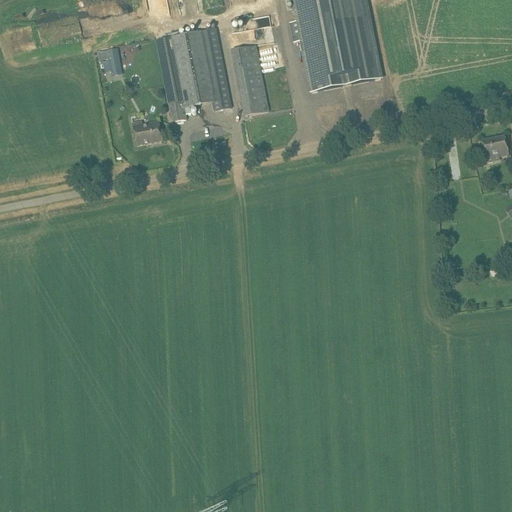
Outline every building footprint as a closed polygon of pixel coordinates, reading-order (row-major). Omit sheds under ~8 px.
[(365,0),(293,0),(298,23),(290,24),(294,44),(302,42),(312,94),(381,80),(365,0)] [(187,121),(185,110),(212,104),(214,113),(233,110),(217,30),(156,42),(173,124),(187,121)] [(269,112),(258,59),(255,46),(232,51),(245,117),(269,112)] [(111,69),(121,67),(118,50),(107,51),(111,69)] [(163,142),(161,132),(159,123),(149,125),(149,127),(134,130),(137,147),(163,142)] [(509,156),(507,148),(505,138),(482,142),(485,158),(499,155),(500,158),(509,156)]
